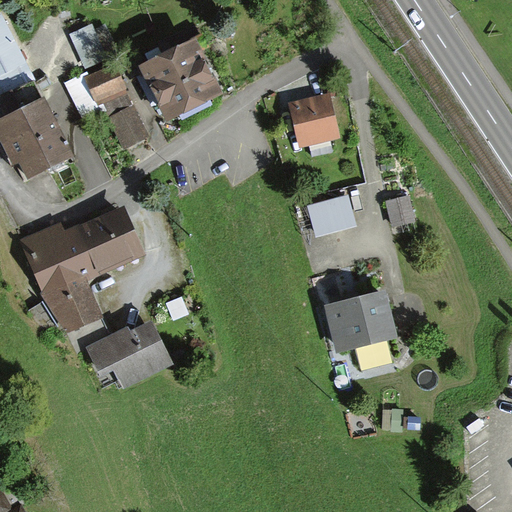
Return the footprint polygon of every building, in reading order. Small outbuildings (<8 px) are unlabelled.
[(36,79),(2,11),(0,11),(0,97),(32,81),(36,79)] [(92,23),(70,33),(85,69),(108,59),(92,23)] [(195,38),(140,65),(168,120),(223,92),(195,38)] [(129,88),(119,64),(89,76),(88,71),(65,83),(82,121),(106,111),(122,150),(149,138),(135,105),(127,89),(129,88)] [(32,81),(0,97),(0,120),(41,100),(32,81)] [(330,94),(289,104),(299,146),(340,137),(330,94)] [(0,120),(0,138),(14,166),(20,163),(28,178),(73,156),(44,98),(41,100),(0,120)] [(347,197),(309,207),(316,236),(355,225),(347,197)] [(409,197),(387,202),(392,226),(414,221),(409,197)] [(62,220),(18,240),(42,295),(68,335),(105,318),(89,281),(145,254),(123,205),(66,230),(62,220)] [(385,291),(325,307),(336,351),(397,336),(385,291)] [(128,327),(87,347),(102,376),(114,370),(123,388),(172,364),(152,323),(131,333),(128,327)]
